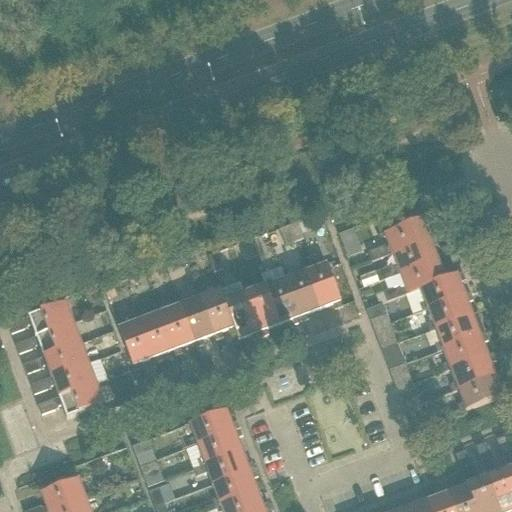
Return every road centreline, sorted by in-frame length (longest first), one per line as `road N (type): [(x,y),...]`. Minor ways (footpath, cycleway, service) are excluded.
road 1 (secondary): [(0,185),(492,0)]
road 2 (secondary): [(384,0),(0,141)]
road 3 (residential): [(303,493),(404,454),(363,348)]
road 4 (residential): [(4,510),(11,470),(47,456),(27,400)]
